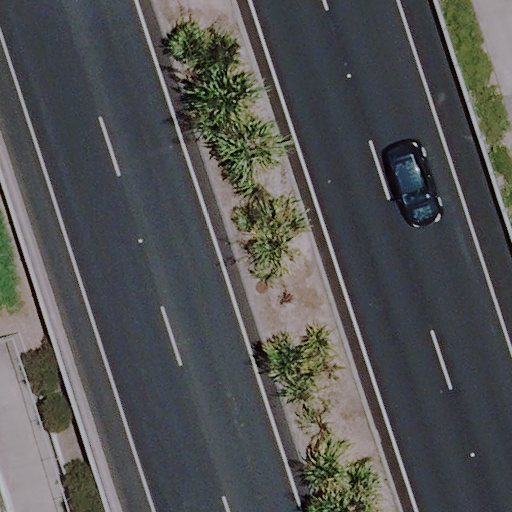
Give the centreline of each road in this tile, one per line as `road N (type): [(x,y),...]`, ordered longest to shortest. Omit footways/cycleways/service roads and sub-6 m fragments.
road 1 (primary): [(236,511),(70,0)]
road 2 (primary): [(348,0),(511,501)]
